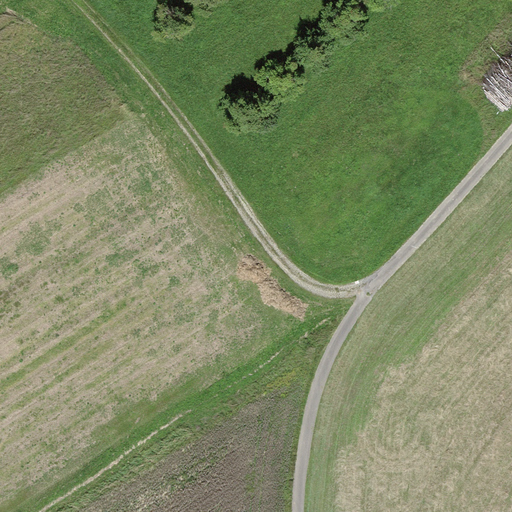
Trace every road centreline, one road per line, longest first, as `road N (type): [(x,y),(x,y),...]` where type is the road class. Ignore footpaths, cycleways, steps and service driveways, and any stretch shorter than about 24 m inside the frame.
road 1 (track): [(511,132),(391,267),(360,289),(316,288),(270,249),(173,112),(72,0)]
road 2 (track): [(391,267),(323,373),(299,511)]
